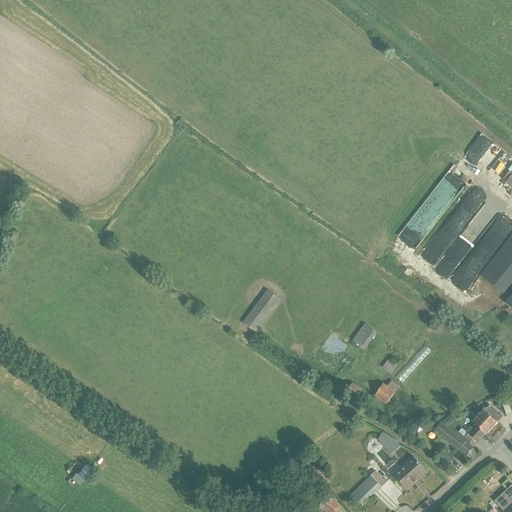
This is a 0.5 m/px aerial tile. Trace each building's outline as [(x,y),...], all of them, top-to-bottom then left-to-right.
[(506,182),(506,183),(511,188),(511,164),(508,170),(509,171),(503,180),(506,182)] [(421,246),(424,233),(404,230),(402,243),(421,246)] [(511,234),(480,276),(504,294),(511,283),(511,234)] [(257,333),(281,300),(267,290),(243,323),(257,333)] [(365,324),(353,340),(365,350),(377,333),(365,324)] [(425,345),(396,376),(402,382),(432,351),(425,345)] [(321,352),(318,362),(329,365),(331,354),(321,352)] [(389,359),(382,368),(391,374),(398,365),(389,359)] [(400,386),(392,381),(388,386),(384,384),(375,397),(387,405),(397,390),(400,392),(401,390),(398,388),(400,386)] [(346,392),(356,399),(362,390),(352,383),(346,392)] [(511,413),(508,403),(503,405),(507,415),(511,413)] [(502,417),(490,405),(487,409),(485,407),(482,410),(483,411),(473,422),(476,425),(486,434),(502,417)] [(468,417),(464,413),(458,415),(449,422),(454,429),(464,420),(468,417)] [(468,417),(464,420),(471,427),(473,428),(476,425),(473,422),(468,417)] [(442,442),(447,447),(449,444),(467,457),(472,460),(477,453),(473,449),(474,448),(441,423),(434,432),(439,436),(436,441),(440,445),(442,442)] [(478,443),(486,434),(476,425),(473,428),(471,427),(467,432),(462,429),(459,432),(471,443),(474,439),(478,443)] [(383,432),(378,439),(391,455),(401,446),(396,440),(383,432)] [(454,461),(443,453),(438,460),(448,468),(454,461)] [(427,472),(413,457),(393,474),(407,490),(427,472)] [(75,473),(71,479),(80,485),(83,480),(84,481),(92,469),(85,464),(78,475),(75,473)] [(376,471),(351,495),(360,504),(380,485),(380,484),(384,480),(376,471)] [(511,511),(511,485),(494,501),(503,511),(502,511),(511,511)] [(338,500),(329,494),(319,507),(325,511),(336,511),(341,505),(336,502),(338,500)]
